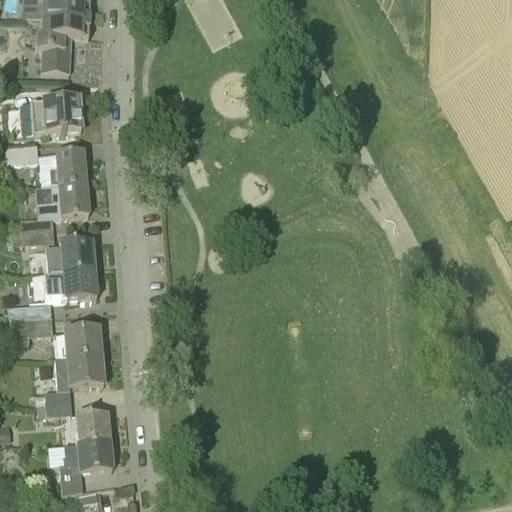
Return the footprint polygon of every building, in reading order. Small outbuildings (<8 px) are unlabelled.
[(39,26),(87,27),(87,10),(63,9),(63,0),(35,0),(35,4),(19,3),(18,23),(27,24),(27,26),(39,26)] [(61,58),(61,56),(62,44),(86,45),(87,27),(39,26),(38,41),(33,41),(33,56),(61,58)] [(40,141),(79,138),(76,108),(38,111),(6,114),(9,144),(40,141)] [(49,194),(83,191),(80,159),(60,161),(36,164),(35,151),(4,154),(5,172),(38,170),(40,194),(49,193),(49,194)] [(56,211),(57,225),(86,223),(83,191),(49,194),(51,211),(56,211)] [(19,240),(51,238),(50,224),(18,227),(19,240)] [(52,250),(51,238),(19,240),(9,241),(10,253),(52,250)] [(72,247),(56,249),(57,255),(43,256),(45,282),(92,278),(89,249),(72,250),(72,247)] [(37,294),(39,310),(94,305),(92,278),(45,282),(40,282),(42,294),(37,294)] [(24,327),(49,325),(48,311),(5,315),(6,324),(7,324),(24,327)] [(26,344),(50,343),(49,325),(24,327),(7,324),(8,354),(27,352),(26,344)] [(63,365),(99,363),(96,336),(60,339),(63,365)] [(69,409),(68,395),(101,392),(99,363),(63,365),(52,366),(55,400),(35,401),(36,412),(69,409)] [(69,409),(36,412),(29,412),(30,427),(70,422),(69,409)] [(73,453),(107,450),(104,421),(88,423),(88,420),(72,422),(74,440),(71,440),(73,453)] [(57,475),(60,503),(80,500),(78,481),(109,478),(107,450),(73,453),(62,454),(63,474),(57,475)]
